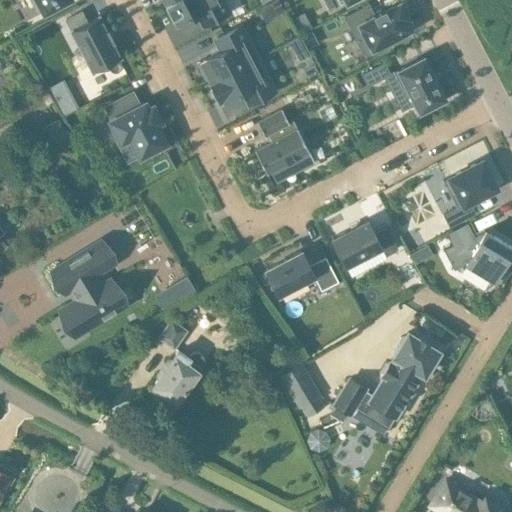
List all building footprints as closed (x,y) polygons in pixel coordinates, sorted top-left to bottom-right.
[(35,0),(42,13),(67,0),(35,0)] [(223,0),(169,0),(164,3),(165,6),(165,5),(170,13),(169,14),(171,17),(171,16),(175,24),(199,12),(205,24),(230,11),(223,0)] [(368,3),(343,16),(362,53),(411,28),(407,20),(410,18),(400,0),(399,0),(374,13),(368,3)] [(112,42),(112,41),(106,30),(98,16),(86,22),(80,11),(65,19),(92,71),(120,57),(112,43),(112,42)] [(222,49),(196,62),(204,77),(206,76),(210,82),(258,57),(241,24),(216,37),(222,49)] [(392,71),(402,89),(405,87),(418,112),(445,98),(422,56),(392,71)] [(258,57),(210,82),(213,89),(211,90),(219,105),(245,91),(251,103),(275,90),(258,57)] [(383,63),(362,74),(367,85),(389,74),(383,63)] [(314,64),(303,70),(309,81),(320,76),(314,64)] [(144,103),(139,105),(132,91),(104,106),(111,120),(110,120),(120,140),(129,136),(139,155),(164,142),(154,123),(159,120),(151,106),(146,108),(144,103)] [(270,141),(254,149),(266,172),(287,161),(292,172),(314,161),(292,119),(288,121),(281,108),(256,121),(263,135),(267,134),(270,141)] [(58,118),(42,127),(52,145),(68,136),(58,118)] [(442,179),(454,202),(456,207),(455,208),(442,214),(449,227),(473,214),(467,202),(496,187),(481,159),(442,179)] [(330,238),(345,266),(380,247),(384,255),(397,248),(385,226),(373,233),(366,219),(330,238)] [(486,230),(485,230),(473,236),(466,222),(445,233),(451,245),(442,249),(453,269),(464,263),(492,280),(511,247),(486,231),(486,230)] [(99,240),(51,269),(65,292),(70,289),(77,299),(68,304),(83,329),(125,304),(109,279),(103,283),(96,272),(113,262),(99,240)] [(320,290),(337,281),(324,256),(308,265),(300,250),(264,269),(277,294),(313,276),(320,290)] [(186,275),(170,284),(180,299),(195,290),(186,275)] [(158,335),(172,346),(184,330),(169,319),(158,335)] [(350,378),(334,404),(349,413),(353,406),(387,426),(392,417),(393,418),(401,404),(406,403),(414,391),(413,385),(420,373),(423,374),(438,350),(427,344),(427,343),(419,338),(419,339),(407,332),(406,335),(401,336),(394,348),(395,353),(393,356),(396,358),(392,363),(389,362),(382,375),(384,376),(373,395),(364,390),(365,387),(350,378)] [(169,400),(171,399),(173,401),(199,365),(198,365),(201,362),(201,358),(199,354),(196,352),(192,351),(188,353),(186,356),(177,350),(152,386),(162,393),(162,395),(162,396),(163,397),(164,398),(165,399),(166,400),(168,400),(169,400)] [(279,376),(298,407),(301,405),(317,395),(319,394),(300,363),(279,376)] [(317,395),(301,405),(307,416),(323,406),(317,395)] [(0,496),(11,477),(9,475),(11,471),(0,464),(0,496)] [(500,511),(496,509),(498,505),(484,497),(482,500),(474,495),(473,496),(445,479),(429,505),(441,511),(500,511)]
